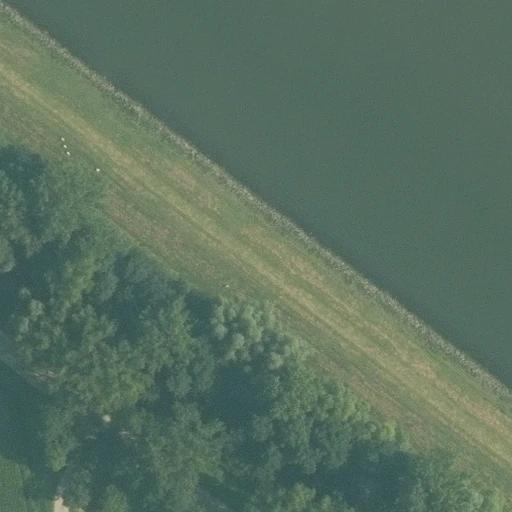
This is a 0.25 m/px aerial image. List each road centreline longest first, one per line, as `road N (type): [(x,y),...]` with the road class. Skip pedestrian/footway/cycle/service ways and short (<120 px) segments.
road 1 (unclassified): [(212,511),(101,425)]
road 2 (unclassified): [(101,425),(0,347)]
